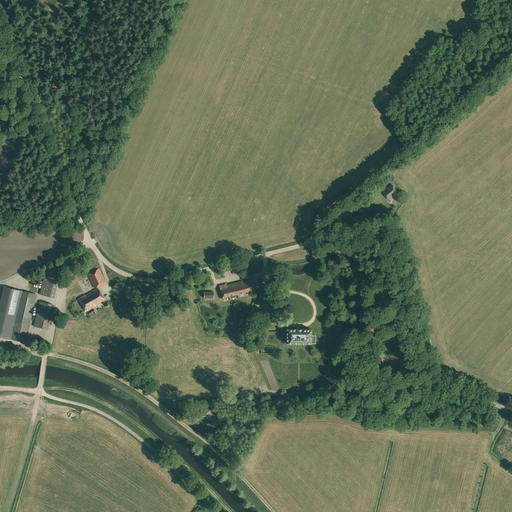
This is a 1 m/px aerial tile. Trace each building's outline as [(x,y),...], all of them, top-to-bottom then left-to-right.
[(389,200),(398,192),(392,184),(383,192),(389,200)] [(359,216),(365,211),(360,206),(355,210),(359,216)] [(46,268),(39,294),(54,298),(60,271),(46,268)] [(94,287),(105,282),(99,269),(88,274),(94,287)] [(261,288),(259,277),(242,281),(245,292),(261,288)] [(242,281),(234,283),(237,294),(245,292),(242,281)] [(234,283),(226,285),(229,296),(237,294),(234,283)] [(226,284),(219,286),(222,298),(229,296),(226,284)] [(20,295),(35,299),(36,294),(4,287),(0,304),(0,336),(9,339),(13,321),(20,295)] [(95,305),(104,300),(98,288),(85,295),(78,299),(86,311),(95,306),(95,305)] [(35,299),(20,295),(13,321),(29,325),(35,299)] [(52,304),(40,301),(34,326),(46,329),(52,304)] [(29,325),(13,321),(9,339),(25,342),(29,325)] [(286,343),(311,343),(311,329),(286,329),(286,343)]
